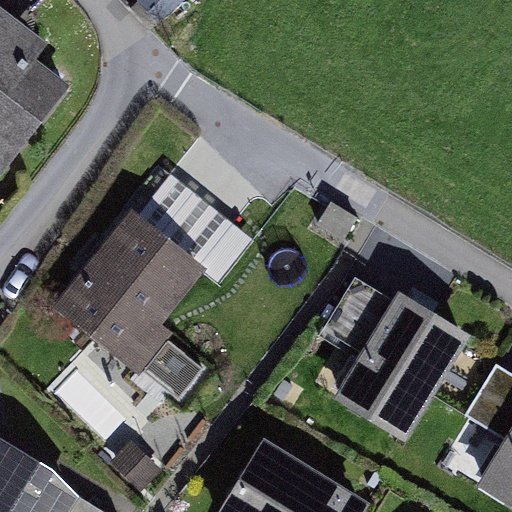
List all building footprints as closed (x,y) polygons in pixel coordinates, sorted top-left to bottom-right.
[(135,0),(130,5),(152,29),(183,0),(135,0)] [(48,36),(0,1),(0,163),(7,169),(71,81),(34,55),(48,36)] [(159,162),(131,199),(212,262),(204,272),(219,283),(255,237),(159,162)] [(212,262),(131,199),(52,299),(142,370),(143,367),(167,337),(173,328),(164,321),(204,272),(212,262)] [(391,297),(352,274),(321,326),(358,347),(331,392),(408,438),(473,329),(398,284),(391,297)] [(203,367),(167,337),(143,367),(179,396),(203,367)] [(511,369),(496,360),(465,412),(502,434),(475,479),(511,500),(511,369)] [(52,459),(0,427),(0,511),(116,511),(81,490),(52,459)] [(363,511),(372,499),(264,434),(216,511),(363,511)] [(163,472),(131,440),(111,460),(142,492),(163,472)]
